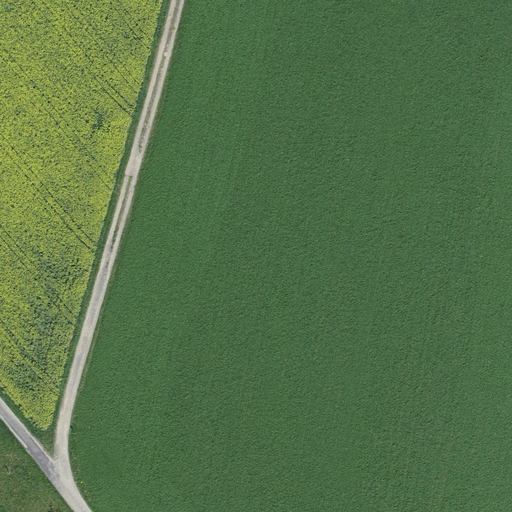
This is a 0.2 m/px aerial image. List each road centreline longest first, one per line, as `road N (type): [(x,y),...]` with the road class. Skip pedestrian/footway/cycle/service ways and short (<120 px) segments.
road 1 (track): [(64,486),(59,436),(172,0)]
road 2 (unclassified): [(0,408),(85,511)]
